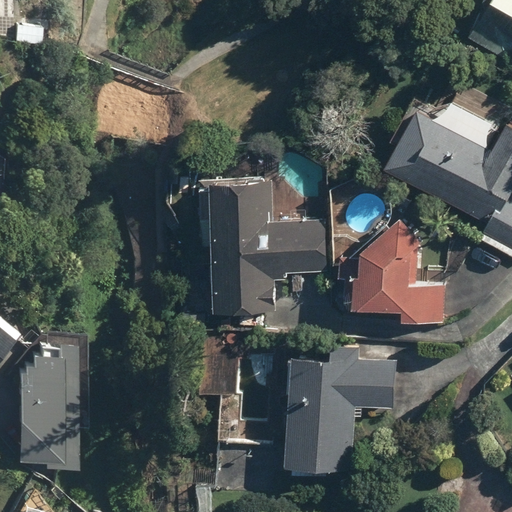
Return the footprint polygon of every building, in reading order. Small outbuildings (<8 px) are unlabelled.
[(511,0),(491,0),(475,25),(511,49),(511,47),(511,0)] [(420,87),(393,135),(403,141),(392,159),(498,219),(490,234),(511,246),(511,102),(455,71),(440,98),(420,87)] [(281,173),(222,172),(221,233),(220,308),(279,309),(280,274),(293,274),(293,266),(333,266),(334,211),(280,211),(281,173)] [(420,274),(421,249),(435,230),(410,204),(366,247),(346,246),(345,298),(409,300),(408,313),(448,316),(451,276),(420,274)] [(215,278),(191,277),(190,307),(214,308),(215,278)] [(0,304),(0,351),(23,321),(0,304)] [(85,351),(86,333),(25,332),(24,446),(68,447),(69,351),(85,351)] [(335,345),(298,343),(294,442),(293,470),(326,472),(326,460),(357,461),(359,400),(399,402),(400,347),(401,335),(335,333),(335,345)] [(205,511),(207,483),(165,481),(163,511),(205,511)]
